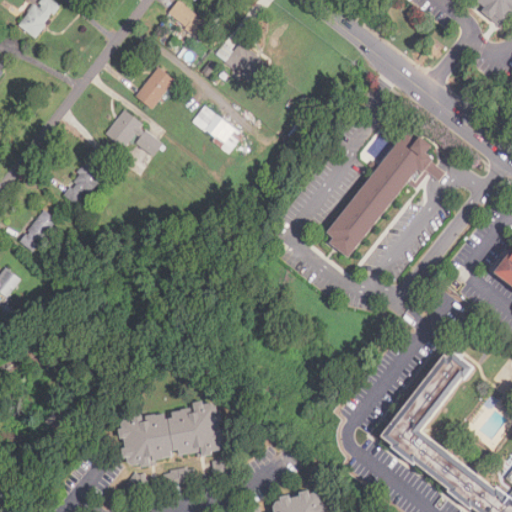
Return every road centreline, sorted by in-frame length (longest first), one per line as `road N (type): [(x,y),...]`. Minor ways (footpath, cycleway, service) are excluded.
road 1 (tertiary): [(511,162),(312,0)]
road 2 (residential): [(0,192),(150,0)]
road 3 (residential): [(79,497),(101,511),(223,495),(280,461)]
